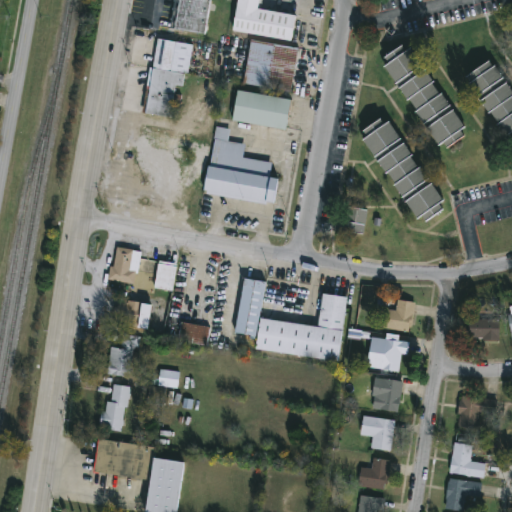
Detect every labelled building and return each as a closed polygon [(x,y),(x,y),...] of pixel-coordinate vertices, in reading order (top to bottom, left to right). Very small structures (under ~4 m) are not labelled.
[(210,0),(205,35),(174,30),(179,0),(210,0)] [(262,0),(261,9),(296,15),(291,41),(232,29),(237,0),(262,0)] [(511,42),(503,29),(511,22),(511,42)] [(193,44),(187,73),(184,73),(182,86),(177,85),(176,94),(181,95),(179,105),(173,104),(170,118),(142,113),(150,67),(152,67),(158,38),(193,44)] [(291,91),(291,92),(244,85),(251,40),(298,47),(291,91)] [(403,45),(407,51),(411,47),(435,81),(433,83),(440,94),(443,93),(466,126),(461,129),(466,135),(448,148),(444,142),(439,145),(416,111),(419,110),(411,98),(409,100),(386,66),(389,64),(385,57),(403,45)] [(490,60),(494,65),(496,64),(511,87),(511,145),(498,124),(500,123),(491,110),(489,112),(469,82),(471,81),(467,75),(490,60)] [(292,100),(286,131),(231,121),(237,90),(292,100)] [(381,118),(385,124),(389,121),(413,155),(411,156),(419,168),(421,166),(444,200),(439,202),(444,209),(426,221),(422,215),(418,218),(395,185),(397,183),(389,172),(387,173),(364,139),(367,137),(363,131),(381,118)] [(272,163),(270,176),(279,178),(274,204),(203,190),(208,166),(210,166),(216,126),(230,129),(228,141),(245,144),(242,157),(272,163)] [(368,210),(363,236),(337,231),(339,219),(345,220),(347,207),(368,210)] [(140,257),(137,274),(136,273),(134,285),(108,281),(110,266),(114,267),(117,247),(141,251),(140,257)] [(177,267),(172,292),(154,288),(158,263),(177,267)] [(266,283),(257,337),(253,337),(252,340),(250,339),(250,336),(235,333),(245,279),(266,283)] [(348,298),(339,363),(256,352),(261,319),(317,327),(322,294),(348,298)] [(152,305),(148,330),(114,325),(118,299),(152,305)] [(415,303),(411,332),(383,328),(385,309),(387,309),(388,305),(397,306),(398,300),(415,303)] [(500,320),(500,342),(482,342),(482,338),(468,337),(469,319),(500,320)] [(207,343),(206,347),(177,342),(181,322),(210,327),(207,343)] [(140,337),(138,350),(134,349),(132,362),(136,362),(135,371),(131,370),(130,374),(124,373),(124,377),(107,375),(110,347),(121,349),(123,335),(140,337)] [(408,342),(407,356),(402,355),(400,373),(380,370),(381,358),(377,358),(379,343),(383,343),(384,339),(408,342)] [(176,363),(175,372),(179,372),(177,389),(158,387),(160,369),(166,370),(167,362),(176,363)] [(403,382),(399,413),(373,409),(375,394),(381,395),(383,379),(403,382)] [(130,387),(127,408),(125,408),(122,422),(124,422),(123,427),(121,427),(121,432),(104,429),(105,424),(99,423),(101,411),(106,412),(107,402),(111,402),(114,385),(130,387)] [(149,404),(164,404),(164,387),(149,387),(149,404)] [(497,401),(496,415),(482,414),(480,432),(459,429),(460,416),(457,415),(459,400),(462,400),(462,397),(497,401)] [(396,421),(391,452),(371,449),(373,437),(361,436),(364,416),(396,421)] [(177,510),(176,511),(145,511),(150,481),(93,472),(98,440),(156,448),(155,459),(184,463),(177,510)] [(486,464),(484,479),(451,475),(455,444),(473,446),(471,462),(486,464)] [(392,461),(389,484),(387,484),(386,490),(358,486),(360,467),(372,469),(373,458),(392,461)] [(450,479),(483,484),(481,498),(466,496),(464,511),(454,511),(445,511),(448,482),(450,482),(450,479)] [(385,499),(383,511),(358,511),(361,495),(385,499)]
